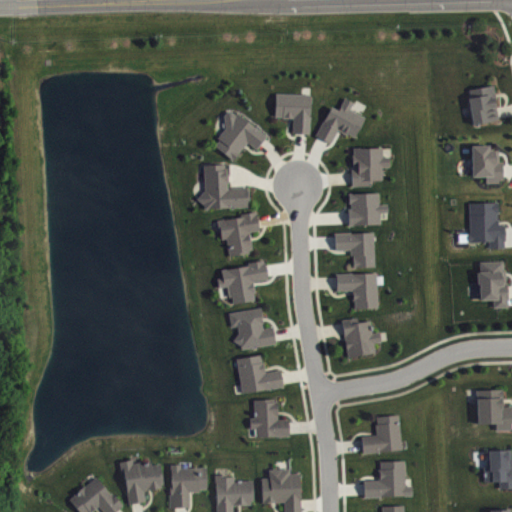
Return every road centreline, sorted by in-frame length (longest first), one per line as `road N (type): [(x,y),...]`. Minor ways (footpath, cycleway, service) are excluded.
road 1 (residential): [(298,184),(329,511)]
road 2 (residential): [(511,344),(468,347),(401,376),(318,392)]
road 3 (tertiary): [(0,4),(123,0)]
